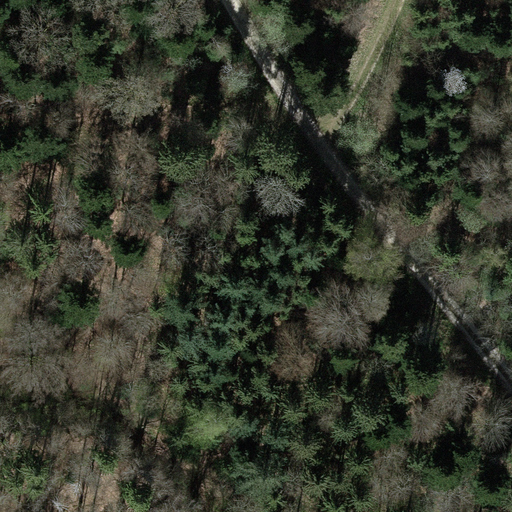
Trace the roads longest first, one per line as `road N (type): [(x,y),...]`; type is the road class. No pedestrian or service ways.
road 1 (track): [(240,0),(325,149),(511,377)]
road 2 (track): [(325,149),(402,0)]
